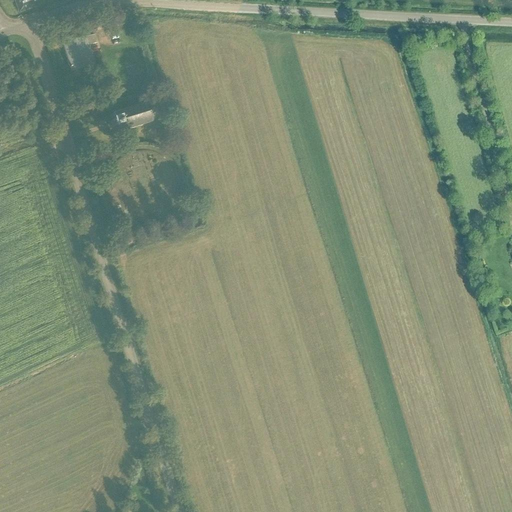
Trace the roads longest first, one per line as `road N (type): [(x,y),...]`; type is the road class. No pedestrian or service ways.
road 1 (tertiary): [(177,511),(29,25)]
road 2 (tertiary): [(154,3),(511,23)]
road 3 (tertiary): [(154,3),(88,4),(29,25)]
